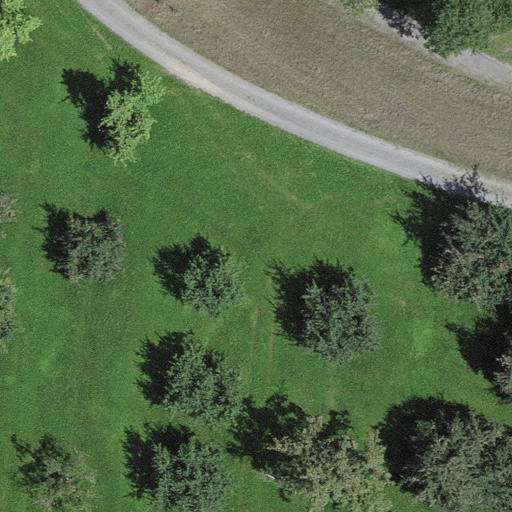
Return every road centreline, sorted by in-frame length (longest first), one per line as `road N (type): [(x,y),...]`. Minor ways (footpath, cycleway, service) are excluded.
road 1 (track): [(511,197),(317,127),(123,22),(101,0)]
road 2 (track): [(511,80),(374,0)]
